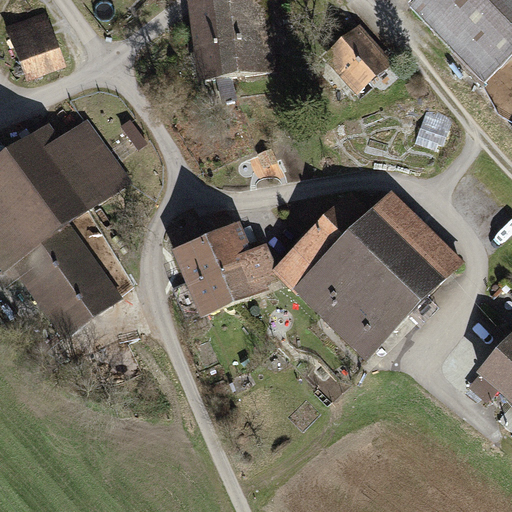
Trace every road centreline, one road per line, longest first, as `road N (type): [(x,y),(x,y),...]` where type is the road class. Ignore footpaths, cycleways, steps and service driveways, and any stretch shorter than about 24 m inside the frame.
road 1 (track): [(180,196),(249,202),(387,181),(434,201),(474,242),(473,299),(419,362),(498,437)]
road 2 (track): [(110,65),(176,161),(180,196),(158,236),(156,310),(247,511)]
road 3 (track): [(361,0),(511,170)]
road 4 (unclassified): [(0,116),(110,65)]
